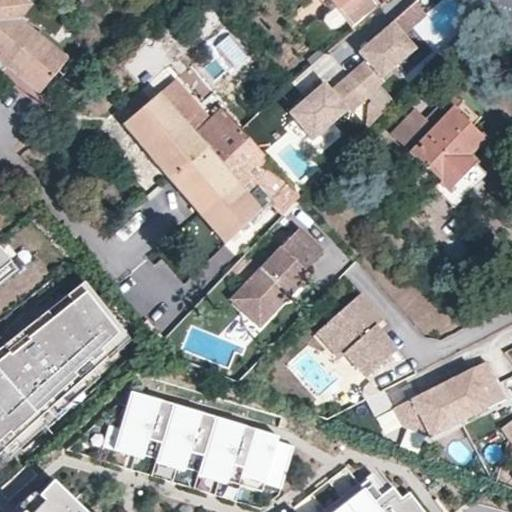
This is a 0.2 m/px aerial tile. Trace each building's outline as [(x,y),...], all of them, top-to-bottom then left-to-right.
[(31,2),(28,0),(0,0),(0,42),(19,18),(19,17),(31,2)] [(381,4),(377,0),(333,0),(355,26),(381,4)] [(415,0),(393,20),(404,33),(427,13),(415,0)] [(129,18),(138,30),(153,19),(143,7),(129,18)] [(192,18),(183,9),(162,28),(169,37),(192,18)] [(0,62),(39,92),(67,56),(24,21),(19,17),(19,18),(0,42),(0,62)] [(404,33),(393,20),(359,49),(366,58),(350,72),(368,93),(379,84),(385,79),(383,77),(417,47),(404,33)] [(323,79),(356,58),(344,40),(311,60),(323,79)] [(314,139),(348,108),(351,111),(369,94),(368,93),(350,72),(332,88),(325,80),(310,93),(313,96),(308,100),(305,97),(289,111),(314,139)] [(177,76),(160,91),(194,129),(211,114),(177,76)] [(393,100),(379,84),(368,93),(369,94),(372,98),(383,110),(393,100)] [(126,122),(167,171),(228,239),(270,201),(283,214),(301,196),(302,194),(270,158),(242,127),(222,104),(211,114),(194,129),(160,91),(126,122)] [(482,118),(453,91),(427,117),(416,106),(392,131),(421,160),(441,179),(450,188),(476,161),(469,155),(485,138),(474,127),(482,118)] [(370,124),(383,110),(372,98),(368,102),(366,120),(370,124)] [(435,186),(455,204),(487,171),(476,161),(450,188),(441,179),(435,186)] [(0,225),(0,241),(20,267),(28,261),(0,225)] [(321,252),(297,228),(229,299),(244,314),(257,300),(270,314),(306,276),(302,271),(321,252)] [(0,283),(20,267),(0,241),(0,283)] [(67,276),(72,283),(89,269),(79,256),(70,263),(61,270),(67,276)] [(0,456),(0,457),(38,425),(49,415),(93,378),(104,369),(100,364),(123,345),(72,284),(54,299),(60,306),(41,322),(35,315),(0,344),(0,456)] [(378,326),(368,316),(375,309),(361,293),(323,328),(347,354),(369,378),(399,350),(378,326)] [(34,313),(35,315),(41,322),(60,306),(54,299),(53,298),(34,313)] [(270,314),(257,300),(244,314),(258,327),(270,314)] [(385,320),(375,309),(368,316),(378,326),(385,320)] [(347,354),(323,328),(318,333),(342,359),(347,354)] [(132,356),(123,345),(100,364),(104,369),(110,375),(132,356)] [(505,396),(486,359),(462,372),(465,377),(445,387),(461,419),(505,396)] [(445,387),(465,377),(462,372),(442,382),(445,387)] [(93,378),(49,415),(55,423),(99,386),(93,378)] [(367,398),(381,391),(372,382),(366,387),(365,394),(367,398)] [(426,397),(445,387),(442,382),(423,392),(426,397)] [(461,419),(445,387),(426,397),(423,392),(395,406),(404,424),(430,435),(461,419)] [(367,398),(366,399),(375,416),(393,407),(385,389),(381,391),(367,398)] [(227,479),(262,489),(264,484),(276,442),(279,434),(131,390),(114,448),(143,457),(144,453),(156,457),(155,460),(184,469),(185,466),(198,470),(197,473),(226,482),(227,479)] [(511,443),(511,420),(500,427),(511,443)] [(38,425),(0,457),(6,464),(44,432),(38,425)] [(296,448),(276,442),(264,484),(283,491),(296,448)] [(24,511),(22,511),(88,511),(53,479),(39,494),(45,499),(32,511),(24,511)] [(426,511),(411,491),(403,497),(395,486),(376,501),(361,482),(322,511),(426,511)] [(24,511),(32,511),(45,499),(39,494),(33,489),(18,505),(24,511)]
